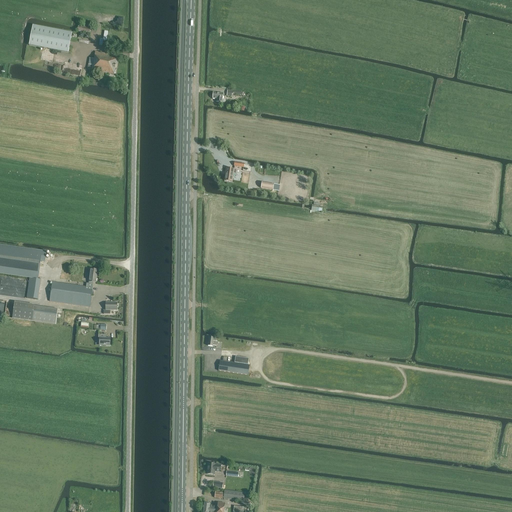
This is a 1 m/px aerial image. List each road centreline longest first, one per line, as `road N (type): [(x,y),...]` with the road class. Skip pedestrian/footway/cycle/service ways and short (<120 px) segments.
road 1 (primary): [(182,511),(191,0)]
road 2 (unclassified): [(128,511),(137,0)]
road 3 (track): [(278,383),(386,398),(404,388),(394,365),(268,351),(259,358),(269,380)]
road 4 (track): [(0,296),(43,303),(63,258),(132,264)]
